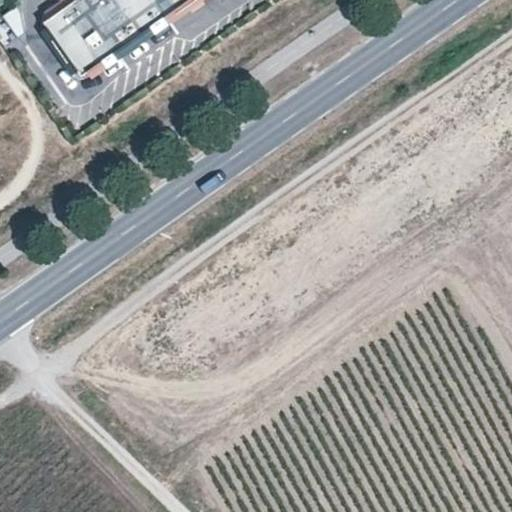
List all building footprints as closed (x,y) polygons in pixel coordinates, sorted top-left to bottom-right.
[(190,0),(75,0),(48,19),(42,23),(47,29),(81,77),(87,73),(103,62),(106,66),(114,60),(112,56),(151,28),(154,32),(165,24),(162,20),(190,0)] [(75,0),(61,0),(44,12),(48,19),(75,0)] [(106,66),(103,62),(87,73),(91,80),(204,0),(190,0),(162,20),(165,24),(154,32),(151,28),(112,56),(114,60),(106,66)] [(17,5),(2,16),(18,39),(26,34),(22,13),(17,5)] [(77,72),(47,29),(40,33),(71,77),(77,72)]
